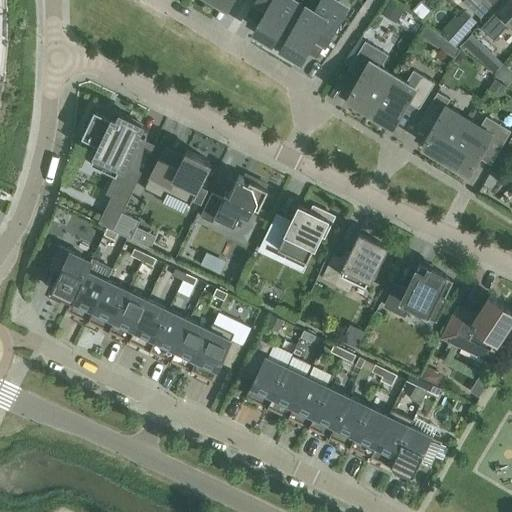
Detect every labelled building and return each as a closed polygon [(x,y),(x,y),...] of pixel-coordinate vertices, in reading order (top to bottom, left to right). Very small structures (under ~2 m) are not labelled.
[(277,42),(300,4),(292,0),(255,0),(268,7),(255,28),(258,30),(256,34),(268,41),(270,38),(277,42)] [(320,0),(313,12),(300,4),(277,42),(285,46),(282,50),(295,58),(298,54),(301,56),(314,36),(326,43),(346,9),(331,0),(320,0)] [(463,0),(463,1),(480,17),(495,0),(463,0)] [(511,25),(511,0),(505,0),(480,27),(494,40),(509,23),(511,25)] [(371,111),(393,74),(385,69),(383,62),(388,54),(365,40),(348,68),(360,75),(347,97),(351,99),(348,103),(361,111),(363,107),(371,111)] [(406,82),(393,74),(371,111),(379,116),(376,120),(388,127),(390,123),(393,125),(407,101),(419,108),(435,82),(413,69),(406,82)] [(446,157),(469,119),(446,105),(450,99),(437,91),(425,112),(436,118),(422,142),(425,144),(423,148),(434,154),(436,151),(446,157)] [(113,230),(141,173),(141,172),(130,167),(143,141),(135,137),(142,124),(120,113),(117,120),(109,116),(94,109),(81,136),(100,145),(95,153),(96,154),(99,155),(120,165),(107,193),(113,195),(99,223),(113,230)] [(480,125),(469,119),(446,157),(470,171),(481,153),(493,161),(511,130),(486,115),(480,125)] [(144,188),(164,198),(167,192),(190,203),(210,161),(186,150),(178,166),(159,157),(144,188)] [(215,217),(234,226),(239,214),(248,219),(254,207),(258,209),(268,189),(238,175),(229,194),(225,192),(222,198),(211,192),(200,216),(212,222),(215,217)] [(307,261),(320,234),(324,236),(334,215),(313,205),(311,210),(299,204),(287,229),(273,222),(260,249),(283,260),(287,251),(307,261)] [(114,240),(118,232),(107,227),(103,235),(114,240)] [(346,249),(342,258),(333,253),(321,277),(348,291),(354,279),(365,285),(384,245),(360,233),(351,251),(346,249)] [(68,308),(91,261),(58,245),(47,268),(59,273),(51,289),(72,299),(67,308),(68,308)] [(142,260),(145,253),(134,248),(131,255),(142,260)] [(145,253),(142,260),(153,266),(156,258),(145,253)] [(91,261),(68,308),(89,318),(107,280),(87,270),(92,261),(91,261)] [(436,316),(445,297),(437,293),(446,275),(419,262),(406,289),(395,284),(385,305),(404,315),(410,304),(436,316)] [(183,280),(186,273),(175,268),(172,275),(183,280)] [(186,273),(183,280),(194,285),(197,278),(186,273)] [(107,280),(89,318),(109,328),(128,289),(107,280)] [(213,295),(224,300),(227,293),(216,287),(213,295)] [(128,289),(109,328),(130,338),(148,299),(128,289)] [(444,337),(493,360),(511,331),(511,328),(507,324),(511,316),(511,310),(490,296),(476,316),(458,307),(444,337)] [(169,309),(148,299),(130,338),(150,348),(169,309)] [(189,319),(169,309),(150,348),(171,358),(189,319)] [(189,319),(171,358),(191,368),(213,322),(212,322),(209,329),(189,319)] [(213,322),(191,368),(213,378),(220,362),(231,367),(242,345),(231,339),(234,333),(213,322)] [(311,342),(315,335),(304,329),(300,337),(311,342)] [(341,356),(345,349),(334,344),(330,351),(341,356)] [(345,349),(341,356),(352,362),(356,354),(345,349)] [(267,404),(286,366),(254,350),(243,373),(254,378),(246,394),(267,404)] [(382,376),(386,369),(375,364),(371,371),(382,376)] [(433,380),(437,369),(422,364),(419,376),(433,380)] [(286,366),(267,404),(288,414),(307,375),(286,366)] [(386,369),(382,376),(393,382),(397,374),(386,369)] [(307,375),(288,414),(309,424),(327,385),(307,375)] [(426,390),(430,383),(419,378),(416,385),(426,390)] [(441,388),(430,383),(426,390),(437,395),(441,388)] [(327,385),(309,424),(329,434),(348,395),(327,385)] [(368,405),(348,395),(329,434),(350,444),(368,405)] [(368,405),(350,444),(370,454),(392,408),(388,415),(368,405)] [(392,408),(370,454),(391,463),(409,425),(412,418),(392,408)] [(409,425),(391,463),(412,474),(420,458),(431,464),(442,441),(409,425)]
